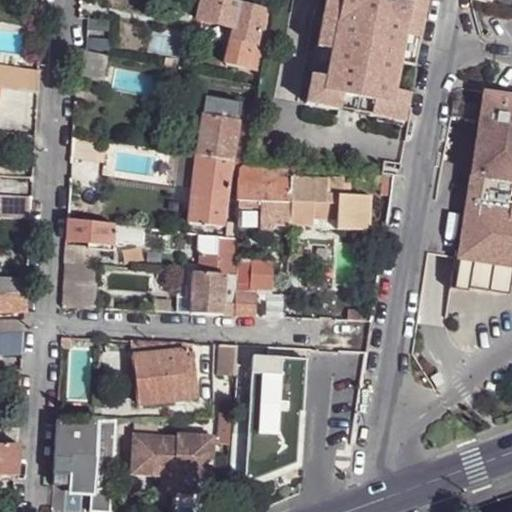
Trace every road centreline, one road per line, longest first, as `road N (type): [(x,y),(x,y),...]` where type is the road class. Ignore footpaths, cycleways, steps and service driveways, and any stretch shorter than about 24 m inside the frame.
road 1 (residential): [(59,0),(43,320)]
road 2 (residential): [(43,320),(337,336)]
road 3 (residential): [(43,320),(31,511)]
road 4 (secondary): [(511,452),(344,511)]
